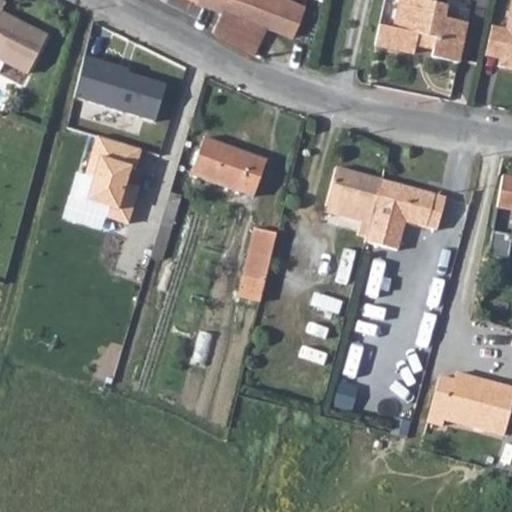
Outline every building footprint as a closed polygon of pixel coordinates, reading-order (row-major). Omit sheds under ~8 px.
[(221,12),(225,0),(188,0),(198,4),(221,12)] [(225,0),(221,12),(266,30),(277,34),(289,0),(288,0),(225,0)] [(277,34),(291,39),(302,9),(289,0),(277,34)] [(370,49),(410,58),(411,50),(426,41),(433,43),(428,62),(453,67),(463,25),(443,21),(446,9),(423,4),(423,0),(393,0),(398,1),(391,32),(375,29),(370,49)] [(511,73),(511,1),(509,1),(503,33),(496,62),(495,70),(511,73)] [(211,34),(254,58),(266,30),(221,12),(211,34)] [(0,60),(27,75),(46,37),(0,13),(0,60)] [(481,59),(496,62),(503,33),(488,30),(481,59)] [(151,122),(162,85),(126,74),(127,70),(84,56),(71,101),(151,122)] [(131,181),(141,147),(102,135),(83,199),(109,206),(107,214),(130,221),(141,184),(131,181)] [(192,175),(254,197),(259,186),(263,188),(267,174),(263,173),(266,161),(204,139),(192,175)] [(325,213),(371,226),(383,181),(341,170),(337,169),(325,213)] [(497,207),(511,210),(511,179),(502,178),(497,207)] [(367,243),(399,251),(406,222),(438,231),(447,198),(383,181),(371,226),(367,243)] [(239,298),(260,305),(277,235),(256,229),(239,298)] [(511,236),(496,233),(491,253),(509,257),(511,243),(511,236)] [(150,258),(160,262),(166,243),(155,240),(150,258)] [(439,379),(427,424),(442,428),(444,422),(503,438),(511,406),(511,390),(455,376),(453,383),(439,379)]
